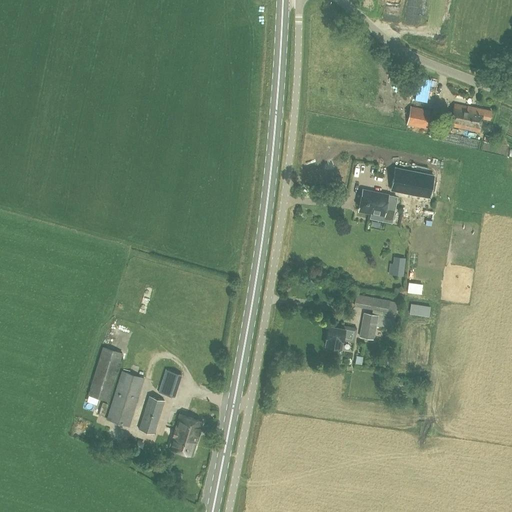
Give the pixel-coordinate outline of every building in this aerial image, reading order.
[(421,77),(416,98),(428,101),(432,79),(421,77)] [(490,120),(492,111),(468,106),(455,103),(450,125),(479,131),(482,118),(490,120)] [(433,130),(436,111),(411,106),(407,124),(433,130)] [(437,177),(398,169),(394,191),(433,199),(437,177)] [(363,190),(359,210),(372,213),(371,218),(383,220),(385,208),(394,210),(397,197),(363,190)] [(342,202),(331,204),(335,220),(345,218),(342,202)] [(394,249),(395,240),(386,239),(385,248),(394,249)] [(402,276),(404,264),(390,263),(389,274),(402,276)] [(421,293),(423,283),(409,281),(407,291),(421,293)] [(393,329),(398,302),(390,300),(356,294),(354,305),(385,311),(385,316),(378,315),(379,315),(363,312),(359,336),(374,339),(377,326),(393,329)] [(339,327),(328,325),(324,348),(341,350),(343,339),(354,341),(356,328),(339,324),(339,327)] [(114,332),(121,335),(124,329),(118,326),(114,332)] [(107,400),(121,352),(104,347),(89,395),(107,400)] [(182,374),(166,369),(158,392),(175,397),(182,374)] [(129,426),(144,378),(122,371),(107,419),(129,426)] [(154,427),(168,398),(156,393),(143,421),(154,427)] [(99,414),(104,416),(108,403),(103,402),(99,414)] [(175,430),(198,437),(203,422),(180,415),(175,430)] [(198,437),(175,430),(169,448),(192,455),(198,437)]
